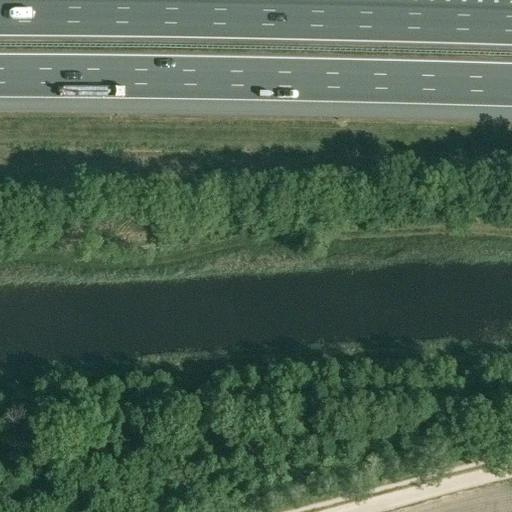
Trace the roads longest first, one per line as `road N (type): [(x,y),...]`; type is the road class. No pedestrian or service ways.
road 1 (motorway): [(0,77),(511,87)]
road 2 (motorway): [(511,23),(0,15)]
road 3 (track): [(511,468),(350,511)]
